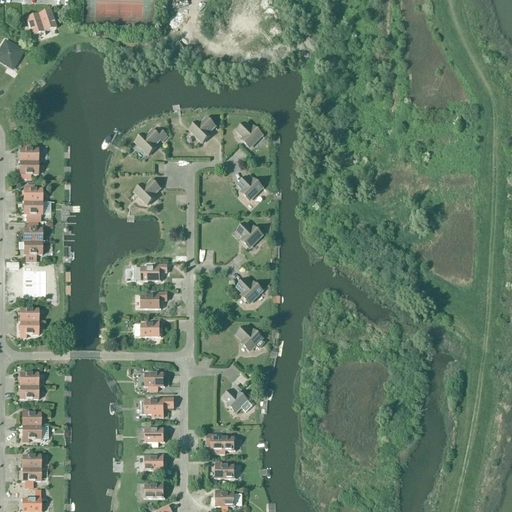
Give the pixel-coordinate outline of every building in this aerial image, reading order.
[(50,12),(38,16),(44,34),(56,30),(50,12)] [(32,38),(44,34),(38,16),(26,20),(32,38)] [(23,53),(5,43),(0,51),(0,63),(12,71),(23,53)] [(200,127),(197,124),(190,132),(203,144),(210,137),(208,134),(215,128),(207,120),(200,127)] [(262,137),(254,129),(251,132),(245,125),(237,133),(244,139),(241,142),(249,149),(262,137)] [(154,146),(160,140),(162,143),(167,138),(161,132),(157,136),(153,132),(146,139),(143,136),(136,144),(149,156),(156,149),(154,146)] [(19,151),(19,164),(38,164),(38,151),(19,151)] [(38,164),(19,164),(19,176),(38,176),(38,164)] [(244,192),(241,194),(249,202),(262,189),(254,181),(251,184),(246,179),(238,187),(244,192)] [(145,189),(142,186),(135,194),(147,206),(155,199),(153,196),(160,190),(152,182),(145,189)] [(42,191),(23,191),(23,204),(42,204),(42,191)] [(42,204),(23,204),(23,217),(42,217),(42,204)] [(249,250),(262,237),(254,229),(251,232),(245,225),(237,233),(244,240),(241,242),(249,250)] [(23,231),(23,244),(42,244),(42,231),(23,231)] [(42,244),(23,244),(23,257),(42,257),(42,244)] [(161,282),(159,282),(159,274),(167,274),(167,266),(153,266),(153,270),(139,270),(139,283),(161,283),(161,282)] [(23,269),(23,285),(47,285),(47,272),(31,272),(31,269),(23,269)] [(249,305),(262,292),(254,285),(251,287),(245,281),(237,288),(244,295),(241,297),(249,305)] [(23,285),(23,300),(31,300),(31,298),(47,298),(47,285),(23,285)] [(153,294),(153,298),(139,298),(139,311),(161,311),(161,310),(159,310),(159,302),(167,302),(167,294),(153,294)] [(19,324),(38,324),(38,311),(19,311),(19,324)] [(139,327),(134,327),(134,338),(140,338),(140,339),(161,339),(161,338),(159,338),(159,322),(153,322),(153,326),(139,326),(139,327)] [(19,340),(25,340),(25,337),(38,337),(38,324),(19,324),(19,340)] [(245,328),(237,336),(243,343),(241,345),(249,353),(255,347),(259,350),(264,344),(261,341),(262,340),(254,332),(251,335),(245,328)] [(38,375),(19,375),(19,388),(38,388),(38,375)] [(144,375),(144,388),(165,388),(165,375),(144,375)] [(231,392),(223,400),(228,405),(228,406),(235,414),(247,402),(239,394),(241,392),(236,387),(231,392)] [(38,388),(19,388),(19,401),(38,401),(38,388)] [(143,403),(141,403),(141,416),(143,416),(151,416),(151,418),(163,418),(163,416),(165,416),(165,415),(163,415),(163,411),(174,411),(174,400),(163,400),(157,400),(157,403),(143,403)] [(41,415),(28,415),(28,412),(22,412),(22,428),(41,428),(41,415)] [(28,444),(28,441),(41,441),(41,428),(22,428),(22,444),(28,444)] [(165,431),(143,431),(143,444),(165,444),(165,431)] [(222,437),(207,437),(207,447),(211,447),(211,456),(225,456),(225,453),(236,453),(236,452),(234,452),(234,440),(236,440),(222,440),(222,437)] [(157,456),(157,459),(143,459),(143,472),(165,472),(163,471),(163,456),(157,456)] [(41,457),(22,457),(22,470),(41,470),(41,457)] [(236,467),(222,467),(222,464),(216,464),(216,480),(214,480),(236,480),(236,467)] [(41,470),(22,470),(22,483),(41,483),(41,470)] [(145,487),(145,500),(163,500),(163,484),(157,484),(157,487),(145,487)] [(236,495),(222,495),(222,492),(216,492),(216,508),(214,508),(236,508),(236,495)] [(21,501),(20,511),(41,511),(42,501),(21,501)]
